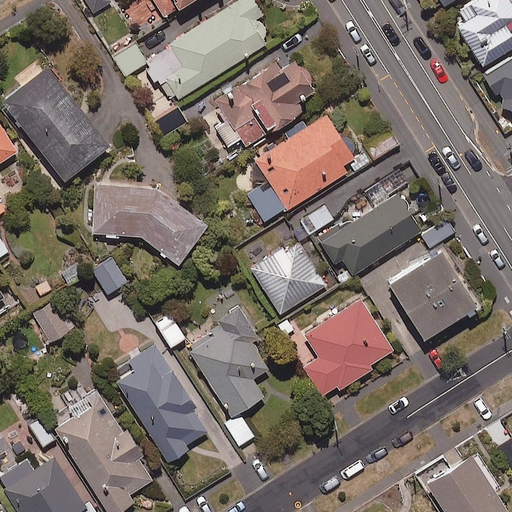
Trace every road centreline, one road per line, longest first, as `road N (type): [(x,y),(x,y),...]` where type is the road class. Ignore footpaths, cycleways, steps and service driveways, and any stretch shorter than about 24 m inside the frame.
road 1 (residential): [(258,511),(511,350)]
road 2 (tertiary): [(362,0),(491,207)]
